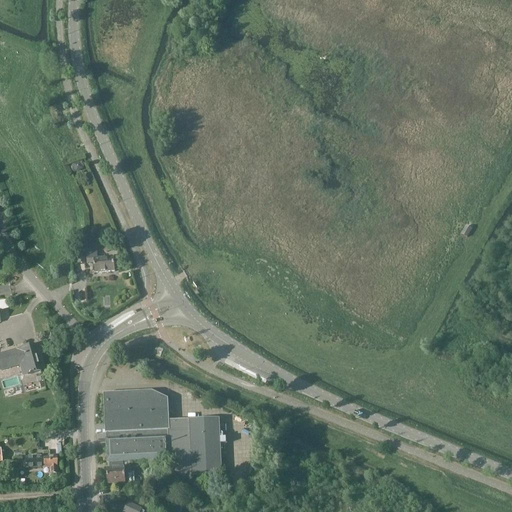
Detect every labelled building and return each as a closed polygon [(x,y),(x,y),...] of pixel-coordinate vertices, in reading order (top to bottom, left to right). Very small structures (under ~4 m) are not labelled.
[(77,173),(84,169),(81,162),(73,165),(77,173)] [(466,225),(461,235),(467,238),(472,229),(466,225)] [(95,259),(94,253),(87,253),(88,263),(95,263),(96,273),(116,271),(115,257),(95,259)] [(0,305),(0,307),(3,310),(8,310),(10,305),(7,301),(1,302),(0,305)] [(34,346),(0,355),(0,370),(8,368),(7,364),(14,362),(18,361),(20,366),(22,376),(41,371),(34,346)] [(171,423),(170,402),(154,394),(105,396),(107,437),(108,437),(108,441),(109,465),(110,465),(130,464),(171,462),(172,480),(222,478),(219,421),(171,423)] [(57,467),(56,456),(43,457),(34,457),(25,456),(25,463),(26,469),(43,468),(50,468),(50,474),(57,474),(57,467)] [(131,476),(130,464),(110,465),(110,472),(109,472),(110,487),(119,486),(119,490),(135,490),(134,475),(131,476)] [(141,511),(142,510),(128,503),(123,511),(141,511)]
